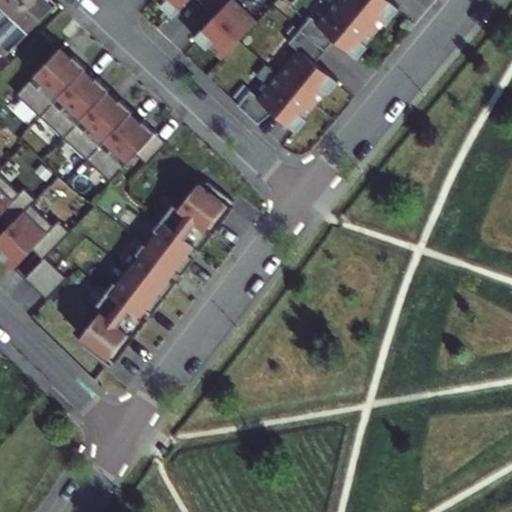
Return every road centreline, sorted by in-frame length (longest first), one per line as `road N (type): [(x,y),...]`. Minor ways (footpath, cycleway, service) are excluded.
road 1 (residential): [(302,197),(123,440)]
road 2 (residential): [(302,197),(116,25),(122,0)]
road 3 (residential): [(466,0),(302,197)]
road 4 (residential): [(0,317),(123,440)]
